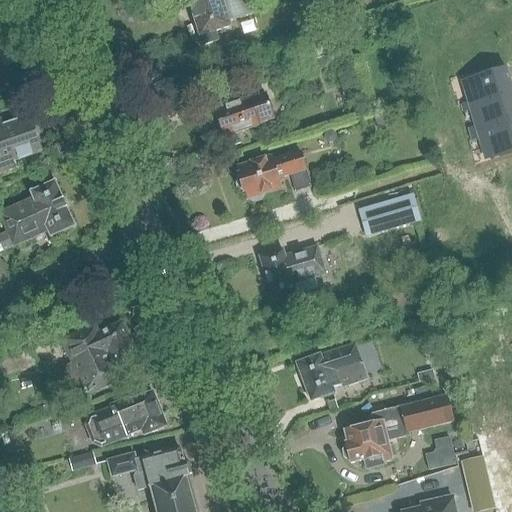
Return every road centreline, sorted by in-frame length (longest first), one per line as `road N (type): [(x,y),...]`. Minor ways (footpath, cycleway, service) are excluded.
road 1 (tertiary): [(283,511),(153,243)]
road 2 (tertiary): [(153,243),(38,0)]
road 3 (residential): [(0,299),(153,243)]
